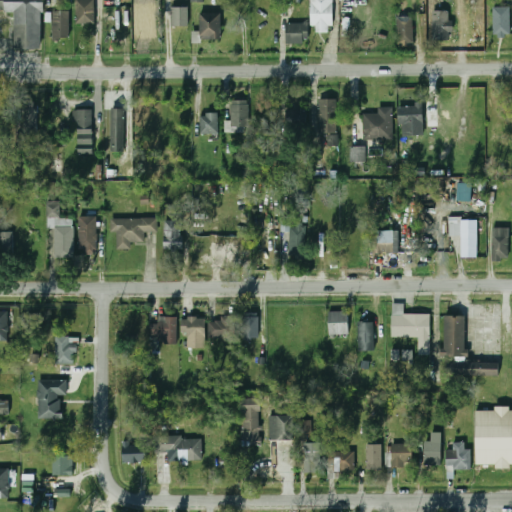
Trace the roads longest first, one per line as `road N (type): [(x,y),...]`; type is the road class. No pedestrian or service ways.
road 1 (residential): [(106,287),(106,454),(119,490),(155,501),(511,499)]
road 2 (residential): [(511,285),(0,288)]
road 3 (residential): [(511,69),(0,72)]
